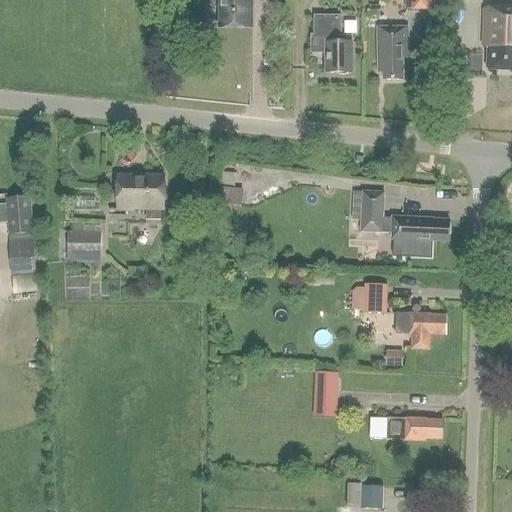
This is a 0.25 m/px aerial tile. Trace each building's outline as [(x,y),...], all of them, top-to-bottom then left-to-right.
[(217,0),(218,29),(247,28),(247,13),(250,13),(249,0),(217,0)] [(405,0),(406,11),(435,10),(434,0),(405,0)] [(380,16),(380,7),(366,7),(367,16),(380,16)] [(511,9),(484,8),(483,48),(487,49),(486,71),(511,71),(511,9)] [(340,43),(340,17),(314,17),(314,36),(311,36),(311,52),(326,52),(325,73),(351,73),(351,43),(340,43)] [(402,59),(408,59),(408,29),(378,28),(377,73),(383,73),(383,81),(402,81),(402,59)] [(223,172),(221,202),(244,203),(246,173),(223,172)] [(132,208),(149,209),(148,217),(151,220),(159,220),(161,218),(161,209),(163,209),(164,178),(117,176),(116,210),(132,211),(132,208)] [(361,220),(361,233),(392,234),(392,240),(393,240),(409,240),(408,258),(431,259),(432,240),(449,241),(449,222),(433,221),(433,220),(412,219),(412,220),(383,218),(384,194),(363,193),(361,220)] [(36,276),(31,198),(5,199),(7,236),(8,236),(11,278),(36,276)] [(84,224),(71,223),(71,232),(68,232),(67,257),(100,259),(101,233),(99,233),(100,226),(84,225),(84,224)] [(365,289),(364,309),(364,314),(366,315),(381,315),(384,315),(385,287),(365,286),(365,289)] [(409,316),(397,315),(396,336),(407,336),(407,338),(412,338),(412,351),(430,351),(430,336),(446,336),(446,317),(430,316),(409,315),(409,316)] [(402,352),(386,351),(385,367),(402,368),(402,352)] [(337,375),(315,374),(314,417),(336,417),(337,375)] [(427,420),(389,419),(383,419),(380,419),(379,426),(371,426),(370,441),(388,442),(426,443),(426,440),(443,441),(443,422),(427,422),(427,420)] [(382,487),(360,487),(360,511),(382,511),(382,487)]
